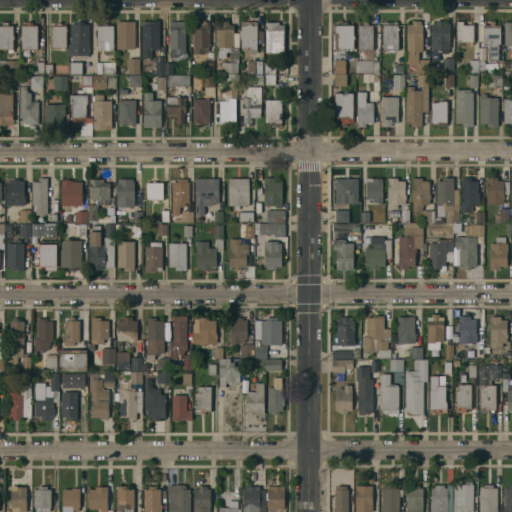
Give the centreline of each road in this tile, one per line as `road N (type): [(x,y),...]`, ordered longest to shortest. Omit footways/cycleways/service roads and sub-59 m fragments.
road 1 (tertiary): [(511,446),(0,450)]
road 2 (residential): [(511,149),(0,153)]
road 3 (residential): [(312,291),(0,295)]
road 4 (tertiary): [(313,0),(312,291)]
road 5 (tertiary): [(312,291),(308,511)]
road 6 (residential): [(511,290),(312,291)]
